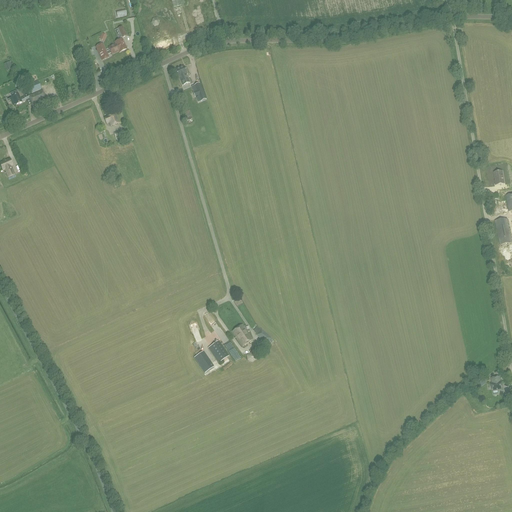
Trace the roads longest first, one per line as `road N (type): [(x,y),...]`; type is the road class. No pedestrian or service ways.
road 1 (tertiary): [(0,138),(211,45),(329,40),(451,19)]
road 2 (track): [(511,366),(451,19)]
road 3 (unclassified): [(113,511),(89,450),(0,286)]
